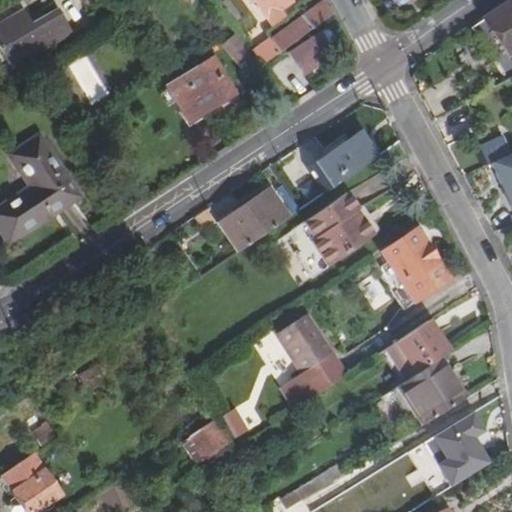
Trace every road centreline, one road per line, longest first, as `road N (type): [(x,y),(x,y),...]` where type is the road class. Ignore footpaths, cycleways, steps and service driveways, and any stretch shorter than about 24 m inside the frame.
road 1 (residential): [(384,67),(0,312)]
road 2 (residential): [(511,335),(474,228),(384,67)]
road 3 (track): [(114,0),(121,8),(0,81)]
